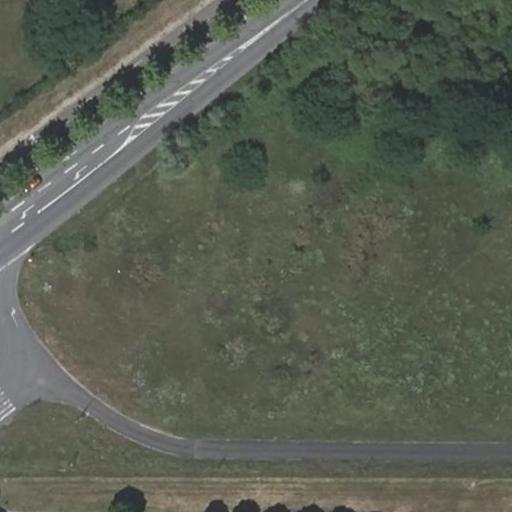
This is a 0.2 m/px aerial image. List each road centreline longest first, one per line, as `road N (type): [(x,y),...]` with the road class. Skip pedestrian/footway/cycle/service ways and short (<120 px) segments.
road 1 (residential): [(0,312),(37,373),(58,391),(105,425),(161,448),(511,453)]
road 2 (secondary): [(0,253),(211,88),(304,1)]
road 3 (secondary): [(304,1),(112,126)]
road 4 (residential): [(112,126),(85,166),(0,229)]
road 5 (secondary): [(112,126),(0,207)]
